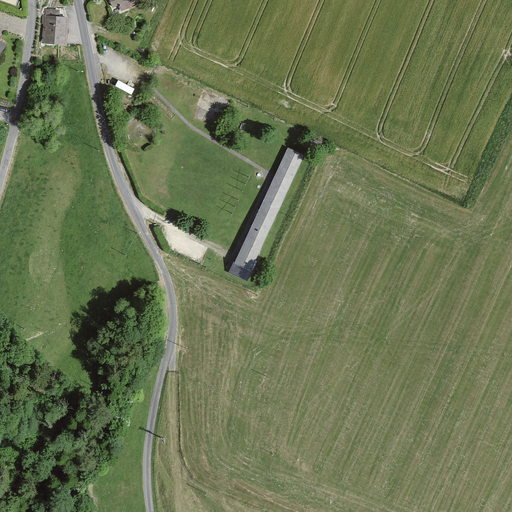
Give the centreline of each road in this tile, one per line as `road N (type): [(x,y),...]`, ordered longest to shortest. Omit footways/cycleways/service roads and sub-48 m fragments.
road 1 (residential): [(78,0),(117,175),(172,297),(146,462),(150,511)]
road 2 (residential): [(32,0),(18,116),(0,179)]
